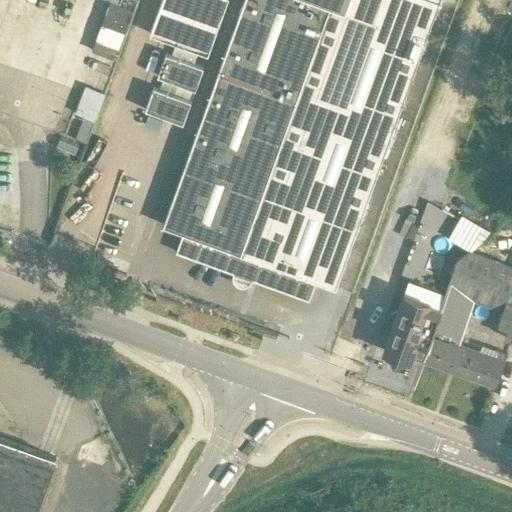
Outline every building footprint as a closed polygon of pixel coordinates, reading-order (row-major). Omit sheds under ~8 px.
[(136,0),(111,0),(103,25),(126,33),(137,0),(136,0)] [(161,0),(150,34),(207,55),(226,0),(161,0)] [(440,0),(439,0),(245,0),(163,225),(183,232),(176,252),(233,273),(235,281),(245,284),(252,279),(309,300),(316,281),(335,288),(440,0)] [(119,48),(97,39),(92,50),(115,59),(119,48)] [(166,53),(158,76),(195,89),(203,67),(166,53)] [(107,95),(86,86),(75,112),(83,116),(74,137),(87,142),(107,95)] [(191,101),(153,87),(145,110),(183,123),(191,101)] [(450,214),(427,206),(422,220),(445,228),(450,214)] [(482,226),(461,214),(459,218),(448,238),(471,250),(488,233),(490,230),(482,226)] [(511,339),(511,266),(470,252),(460,259),(448,292),(474,301),(503,311),(498,325),(508,328),(505,335),(506,337),(511,339)] [(431,304),(404,294),(398,310),(394,311),(391,313),(390,317),(391,320),(393,324),(384,351),(411,360),(412,356),(424,360),(435,328),(442,309),(430,305),(431,304)] [(459,345),(462,337),(435,328),(424,360),(460,373),(469,348),(459,345)] [(469,348),(460,373),(496,385),(507,354),(497,350),(495,357),(469,348)] [(0,511),(36,511),(56,458),(0,437),(0,511)]
